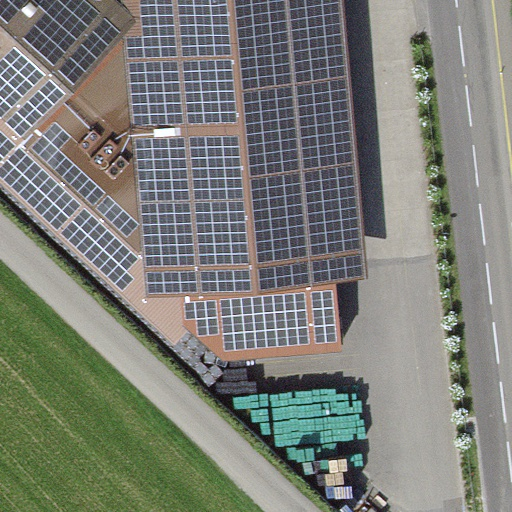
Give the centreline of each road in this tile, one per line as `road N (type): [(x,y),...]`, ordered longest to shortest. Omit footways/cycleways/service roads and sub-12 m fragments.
road 1 (secondary): [(459,0),(511,459)]
road 2 (unclassified): [(0,237),(294,511)]
